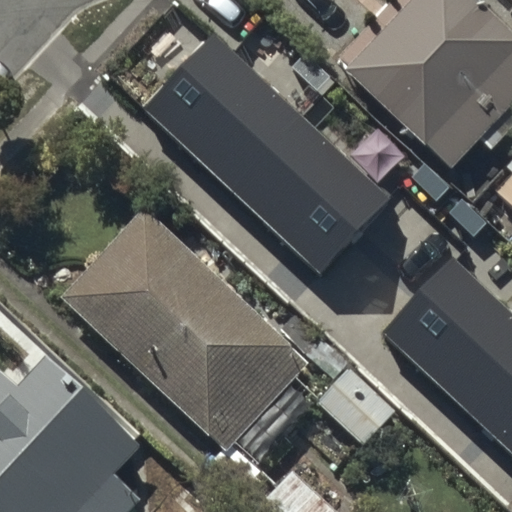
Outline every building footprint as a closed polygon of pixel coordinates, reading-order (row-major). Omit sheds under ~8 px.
[(511,99),(511,33),(476,0),(407,0),(344,67),(450,166),(511,99)] [(387,197),(210,31),(140,105),(317,271),(387,197)] [(327,74),(303,51),(291,65),(315,87),(327,74)] [(447,185),(423,162),(411,175),(435,198),(447,185)] [(511,170),(496,187),(511,202),(511,170)] [(485,221),(460,198),(448,210),(473,234),(485,221)] [(308,362),(141,207),(59,295),(226,450),(308,362)] [(511,312),(452,255),(381,329),(511,453),(511,312)] [(138,443),(42,353),(13,384),(0,371),(0,511),(128,511),(141,499),(111,471),(138,443)] [(392,410),(346,367),(315,401),(360,443),(392,410)] [(336,511),(292,470),(251,511),(336,511)] [(200,511),(209,503),(187,482),(173,497),(187,511),(200,511)]
